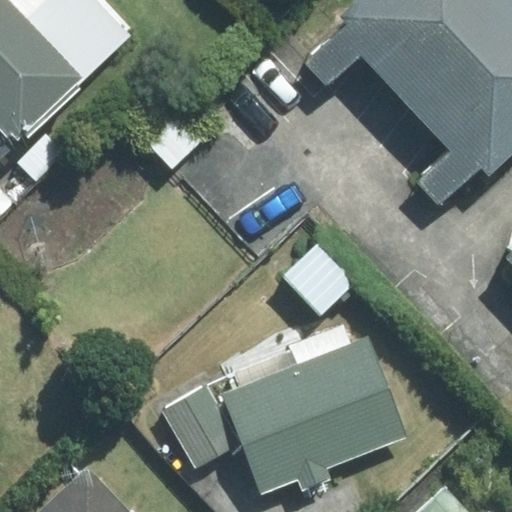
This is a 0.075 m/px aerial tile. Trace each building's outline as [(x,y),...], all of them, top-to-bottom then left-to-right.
[(0,0),(0,166),(132,40),(92,0),(0,0)] [(411,181),(439,211),(511,143),(511,0),(340,0),(287,49),(323,87),(357,56),(445,150),(411,181)] [(157,61),(108,109),(170,171),(218,123),(157,61)] [(317,237),(280,268),(317,312),(354,282),(317,237)] [(406,439),(362,318),(212,372),(257,493),(406,439)] [(121,511),(77,465),(26,511),(121,511)] [(503,511),(466,470),(418,511),(503,511)]
